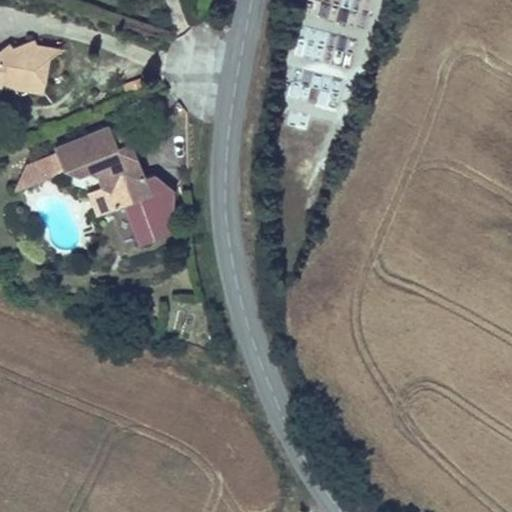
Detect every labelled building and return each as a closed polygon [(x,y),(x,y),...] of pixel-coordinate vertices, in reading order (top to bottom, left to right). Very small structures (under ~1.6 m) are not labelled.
[(313,63),(348,61),(346,31),(311,33),(313,63)] [(0,82),(6,84),(6,87),(8,90),(11,92),(16,88),(17,86),(33,88),(43,48),(29,46),(23,40),(20,37),(6,41),(0,42),(0,82)] [(168,187),(145,176),(135,181),(121,145),(107,149),(99,127),(48,147),(49,151),(55,170),(73,176),(79,174),(87,177),(93,186),(93,191),(100,195),(106,209),(118,204),(135,243),(167,230),(168,187)] [(116,134),(99,127),(107,149),(121,145),(116,134)] [(49,151),(16,163),(24,182),(55,170),(49,151)] [(24,182),(16,163),(4,186),(7,189),(24,182)] [(100,195),(93,191),(82,195),(90,215),(106,209),(100,195)]
